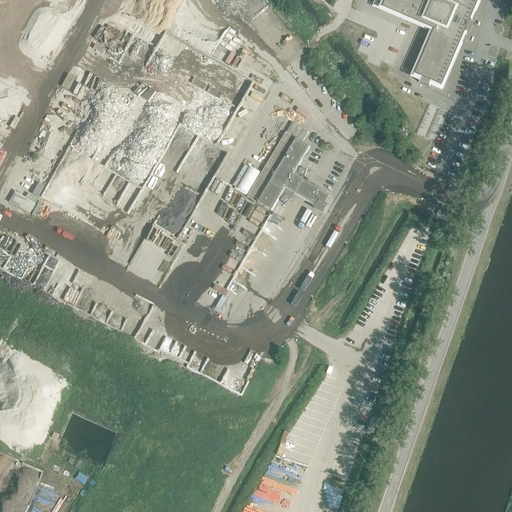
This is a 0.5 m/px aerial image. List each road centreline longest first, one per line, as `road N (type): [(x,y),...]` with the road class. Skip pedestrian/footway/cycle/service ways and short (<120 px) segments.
road 1 (unclassified): [(384,511),(487,214)]
road 2 (unclassified): [(487,214),(363,163)]
